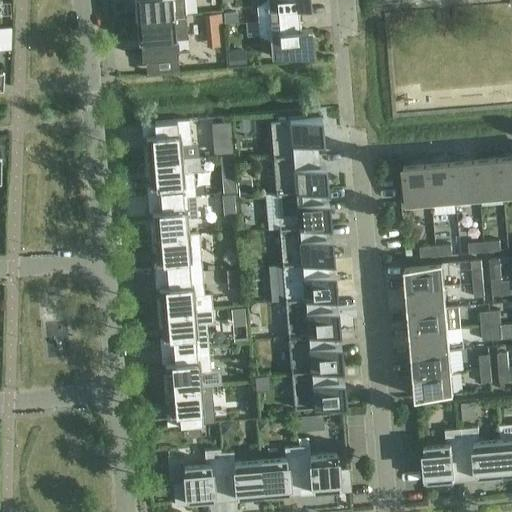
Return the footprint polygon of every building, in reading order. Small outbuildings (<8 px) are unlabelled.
[(186,14),(184,0),(135,0),(137,18),(186,14)] [(309,0),(266,0),(257,6),(258,21),(302,17),(299,17),(298,6),(310,5),(309,0)] [(111,22),(126,18),(124,7),(108,11),(111,22)] [(237,12),(223,13),(224,24),(238,23),(237,12)] [(189,50),(186,14),(137,18),(139,40),(150,39),(152,58),(178,56),(177,51),(189,50)] [(300,29),(299,18),(302,18),(302,17),(258,21),(259,35),(272,41),(273,55),(270,55),(270,56),(314,53),(312,28),(300,29)] [(324,142),(322,117),(323,117),(323,116),(305,117),(305,114),(288,115),(288,119),(270,120),(274,157),(326,153),(326,152),(318,153),(317,142),(324,142)] [(192,143),(189,119),(154,122),(155,135),(145,135),(148,161),(183,158),(181,144),(192,143)] [(326,164),(319,164),(318,154),(326,153),(274,157),(277,193),(321,189),(321,190),(329,189),(329,188),(328,188),(326,164)] [(200,156),(183,158),(148,161),(150,186),(155,186),(156,198),(161,198),(196,195),(206,194),(205,185),(195,186),(194,172),(201,172),(200,156)] [(511,193),(511,156),(502,157),(505,194),(511,193)] [(505,194),(502,157),(477,159),(481,196),(505,194)] [(481,196),(477,159),(453,161),(456,198),(481,196)] [(456,198),(453,161),(429,163),(432,200),(456,198)] [(432,200),(429,163),(405,165),(406,183),(400,183),(402,201),(408,201),(408,202),(432,200)] [(322,200),(321,190),(321,189),(277,193),(280,229),(324,225),(324,226),(332,225),(332,224),(331,224),(329,200),(322,200)] [(198,219),(196,195),(161,198),(162,210),(152,211),(154,237),(189,234),(188,220),(198,219)] [(332,236),(325,236),(324,226),(324,225),(280,229),(283,264),(327,261),(335,261),(335,260),(334,260),(332,236)] [(202,271),(199,233),(189,234),(154,237),(156,262),(166,261),(167,274),(202,271)] [(500,240),(485,241),(486,252),(501,250),(500,240)] [(486,252),(485,241),(469,243),(470,253),(486,252)] [(452,244),(436,245),(437,256),(453,254),(452,244)] [(437,256),(436,245),(421,247),(421,257),(437,256)] [(335,271),(328,272),(327,261),(283,264),(286,300),(331,297),(338,297),(338,295),(337,295),(335,271)] [(445,285),(443,263),(406,266),(408,288),(445,285)] [(501,266),(491,267),(492,282),(502,281),(501,266)] [(484,282),(483,268),(473,269),(474,283),(484,282)] [(212,293),(204,294),(202,271),(167,274),(168,286),(158,287),(161,312),(213,308),(212,293)] [(504,295),(502,281),(492,282),(493,296),(504,295)] [(485,296),(484,282),(474,283),(475,297),(485,296)] [(447,307),(445,285),(408,288),(410,310),(447,307)] [(338,307),(331,308),(331,297),(286,300),(289,336),(334,333),(341,333),(341,331),(340,331),(338,307)] [(449,328),(447,307),(410,310),(412,331),(449,328)] [(209,346),(207,323),(214,323),(213,308),(161,312),(163,338),(172,337),(173,349),(209,346)] [(500,310),(490,311),(492,325),(502,324),(500,310)] [(492,325),(490,311),(481,312),(482,326),(492,325)] [(503,338),(502,324),(492,325),(493,339),(503,338)] [(493,339),(492,325),(482,326),(483,340),(493,339)] [(450,350),(449,328),(412,331),(414,353),(450,350)] [(341,343),(334,344),(334,333),(289,336),(292,372),(336,368),(336,369),(344,368),(344,367),(343,367),(341,343)] [(211,370),(209,346),(173,349),(174,362),(170,362),(165,362),(167,388),(202,385),(201,371),(211,370)] [(452,372),(450,350),(414,353),(415,374),(452,372)] [(508,353),(498,353),(499,368),(509,367),(508,353)] [(491,368),(490,354),(480,355),(481,369),(491,368)] [(511,381),(509,367),(499,368),(500,382),(511,381)] [(344,379),(337,380),(336,369),(336,368),(292,372),(295,409),(347,404),(347,403),(346,403),(344,379)] [(493,382),(491,368),(481,369),(482,383),(493,382)] [(454,394),(452,372),(415,374),(417,397),(454,394)] [(203,399),(202,385),(167,388),(169,414),(179,413),(180,425),(215,422),(213,398),(203,399)] [(505,478),(502,438),(480,440),(479,427),(463,428),(467,478),(478,477),(479,480),(505,478)] [(467,478),(463,428),(446,429),(447,443),(425,445),(426,461),(424,462),(426,485),(455,482),(455,479),(467,478)] [(511,437),(502,438),(505,478),(511,477),(511,437)] [(350,491),(348,468),(338,469),(336,452),(311,454),(310,445),(297,446),(301,492),(313,491),(313,494),(350,491)] [(301,492),(297,446),(285,447),(285,456),(260,459),(263,498),(290,496),(289,493),(301,492)] [(225,498),(221,452),(221,449),(204,450),(206,463),(184,465),(185,482),(175,483),(177,506),(214,503),(214,499),(225,498)] [(263,498),(260,459),(235,461),(234,451),(221,452),(225,498),(237,497),(237,500),(263,498)] [(166,474),(154,475),(155,495),(167,494),(166,474)]
